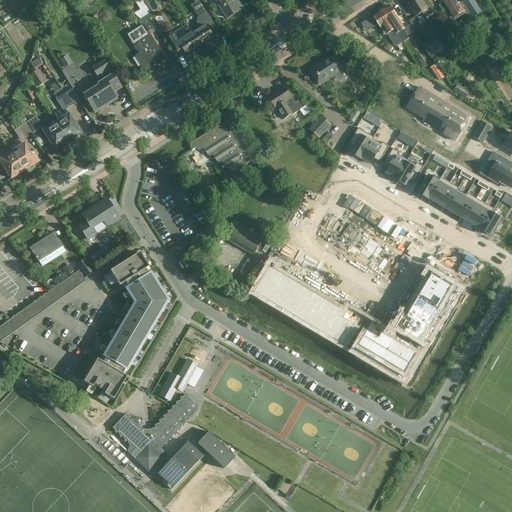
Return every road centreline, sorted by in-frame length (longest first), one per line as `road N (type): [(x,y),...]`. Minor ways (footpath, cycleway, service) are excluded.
road 1 (residential): [(511,283),(425,433),(192,300)]
road 2 (tertiary): [(121,146),(291,33)]
road 3 (residential): [(341,168),(511,265)]
road 4 (residential): [(121,146),(137,173),(132,200),(192,300)]
road 5 (tertiary): [(0,225),(121,146)]
